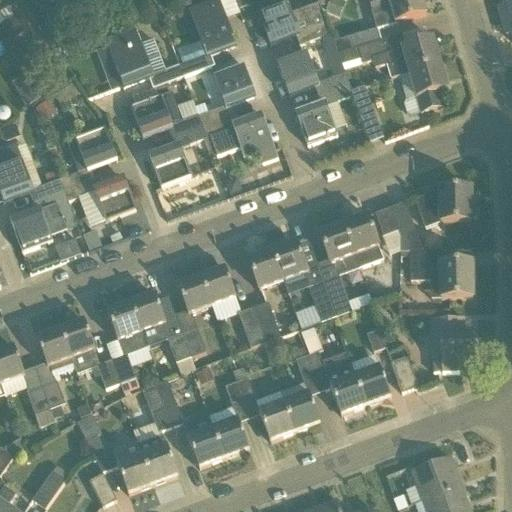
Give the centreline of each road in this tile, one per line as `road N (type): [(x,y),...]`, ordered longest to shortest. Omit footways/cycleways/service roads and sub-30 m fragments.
road 1 (residential): [(160,511),(511,404)]
road 2 (residential): [(303,198),(500,124)]
road 3 (residential): [(511,319),(500,124)]
road 4 (residential): [(158,250),(104,101)]
road 5 (residential): [(303,198),(249,51)]
road 6 (residential): [(158,250),(303,198)]
road 7 (residential): [(22,302),(158,250)]
road 8 (residential): [(500,124),(461,0)]
